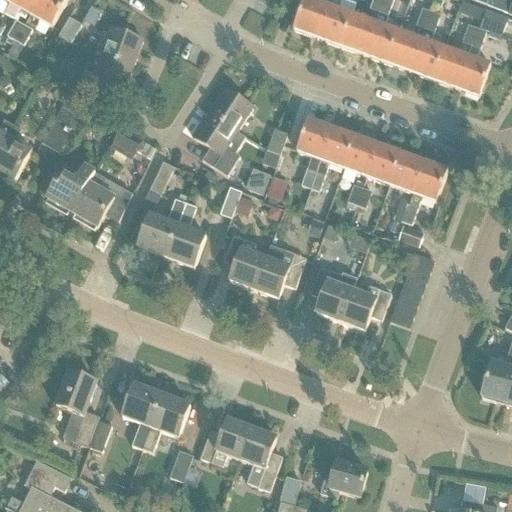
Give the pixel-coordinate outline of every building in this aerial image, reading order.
[(11,0),(8,6),(30,18),(40,0),(11,0)] [(40,0),(30,18),(51,31),(68,1),(67,0),(40,0)] [(363,58),(386,66),(398,34),(384,29),(394,1),(392,0),(383,0),(379,14),(375,26),(363,58)] [(379,14),(383,0),(373,0),(370,11),(379,14)] [(293,32),(317,41),(328,9),(305,1),(293,32)] [(317,41),(340,49),(351,17),(328,9),(317,41)] [(416,27),(425,31),(431,14),(422,11),(416,27)] [(410,74),(433,83),(444,51),(430,46),(440,17),(431,14),(425,31),(421,43),(410,74)] [(506,24),(485,16),(480,31),(501,38),(506,24)] [(363,58),(375,26),(351,17),(340,49),(363,58)] [(69,20),(58,39),(70,47),(82,27),(69,20)] [(15,43),(24,27),(16,22),(7,38),(15,43)] [(24,27),(15,43),(8,56),(17,61),(33,32),(24,27)] [(456,91),(467,59),(478,31),(468,27),(458,56),(444,51),(433,83),(456,91)] [(100,58),(133,70),(143,43),(110,31),(100,58)] [(478,31),(467,59),(456,91),(479,100),(491,68),(476,63),(487,34),(478,31)] [(386,66),(410,74),(421,43),(398,34),(386,66)] [(133,70),(100,58),(93,76),(84,72),(76,95),(100,104),(105,90),(123,97),(133,70)] [(209,116),(237,134),(253,111),(224,92),(209,116)] [(41,146),(54,153),(78,111),(66,104),(41,146)] [(90,118),(78,111),(54,153),(66,160),(90,118)] [(237,135),(237,134),(209,116),(193,140),(210,151),(202,163),(227,179),(240,159),(236,157),(246,141),(237,135)] [(0,151),(13,128),(4,123),(0,130),(0,151)] [(320,164),(332,131),(308,123),(296,155),(320,164)] [(22,133),(13,128),(0,151),(0,175),(15,184),(32,154),(15,144),(22,133)] [(343,172),(355,140),(332,131),(320,164),(316,174),(310,191),(319,195),(329,167),(343,172)] [(142,144),(121,132),(115,143),(136,155),(136,154),(142,144)] [(275,132),(267,153),(272,155),(280,158),(288,137),(275,132)] [(347,205),(356,208),(362,191),(366,180),(378,148),(355,140),(343,172),(357,177),(347,205)] [(171,143),(162,159),(175,166),(183,150),(171,143)] [(142,144),(136,154),(149,162),(156,151),(142,144)] [(378,148),(366,180),(389,188),(401,156),(378,148)] [(401,156),(389,188),(412,197),(424,165),(401,156)] [(174,171),(163,165),(149,192),(161,198),(174,171)] [(424,165),(412,197),(409,207),(402,225),(412,228),(422,200),(436,205),(448,173),(424,165)] [(72,217),(93,179),(82,172),(77,180),(64,172),(64,173),(58,169),(49,184),(55,187),(47,202),(72,217)] [(271,178),(253,171),(245,191),(263,198),(271,178)] [(310,191),(316,174),(307,171),(301,188),(310,191)] [(105,182),(95,176),(72,217),(97,231),(105,218),(118,226),(132,197),(105,182)] [(288,185),(274,180),(267,201),(280,206),(288,185)] [(241,195),(229,190),(220,216),(232,221),(241,195)] [(372,194),(362,191),(356,208),(365,211),(372,194)] [(241,201),(237,215),(246,218),(251,205),(241,201)] [(138,251),(166,261),(186,207),(175,203),(167,223),(150,217),(138,251)] [(402,225),(409,207),(399,204),(393,221),(402,225)] [(196,211),(186,207),(166,261),(194,272),(207,238),(189,231),(196,211)] [(271,210),(269,215),(271,221),(277,223),(280,213),(271,210)] [(329,229),(325,241),(333,244),(338,232),(329,229)] [(398,243),(419,251),(424,237),(403,229),(398,243)] [(229,285),(254,294),(265,262),(252,257),(256,247),(233,239),(224,266),(235,270),(229,285)] [(279,267),(265,262),(254,294),(278,303),(284,288),(295,292),(306,261),(284,253),(279,267)] [(415,257),(410,268),(430,276),(435,264),(415,257)] [(410,268),(406,279),(426,287),(430,276),(410,268)] [(321,302),(316,317),(340,326),(352,294),(339,289),(328,285),(332,275),(320,271),(310,298),(321,302)] [(406,279),(402,291),(422,298),(426,287),(406,279)] [(368,289),(365,298),(352,294),(340,326),(365,335),(370,320),(381,324),(391,298),(368,289)] [(402,291),(398,302),(418,309),(422,298),(402,291)] [(398,302),(393,313),(413,321),(418,309),(398,302)] [(409,332),(413,321),(393,313),(389,324),(409,332)] [(481,401),(505,408),(511,386),(511,345),(505,368),(491,364),(481,401)] [(97,386),(69,376),(56,411),(72,417),(63,441),(88,450),(99,420),(86,415),(97,386)] [(131,449),(142,453),(162,398),(134,388),(121,422),(139,428),(131,449)] [(190,409),(162,398),(142,453),(153,457),(160,436),(178,443),(190,409)] [(227,459),(240,464),(252,432),(228,423),(222,438),(211,434),(200,462),(223,470),(227,459)] [(112,429),(99,424),(90,450),(103,455),(112,429)] [(276,441),(252,432),(240,464),(253,469),(247,486),(269,495),(282,460),(271,456),(276,441)] [(193,458),(179,454),(170,480),(183,485),(193,458)] [(5,511),(74,511),(50,500),(55,490),(64,495),(71,481),(37,464),(24,488),(32,492),(24,507),(12,500),(5,511)] [(339,495),(360,501),(368,475),(337,466),(332,484),(325,482),(320,497),(337,502),(339,495)] [(301,484),(286,479),(279,504),(295,508),(301,484)]
